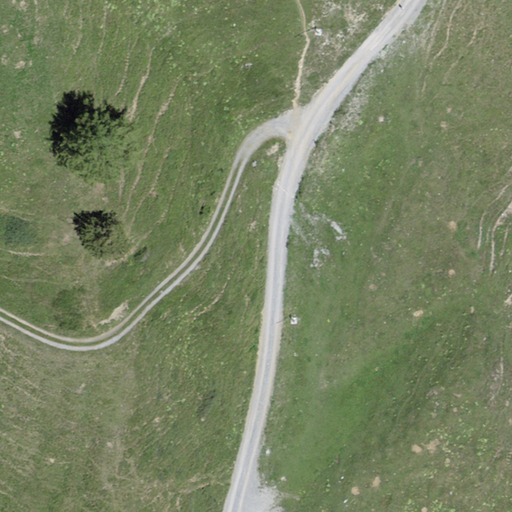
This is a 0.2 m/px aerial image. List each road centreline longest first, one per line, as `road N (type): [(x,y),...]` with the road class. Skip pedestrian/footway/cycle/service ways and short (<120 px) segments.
road 1 (track): [(234,511),(288,192),(316,128),(417,0)]
road 2 (track): [(0,315),(64,344),(97,350),(130,340),(223,243),(248,151),(272,131),(316,128)]
